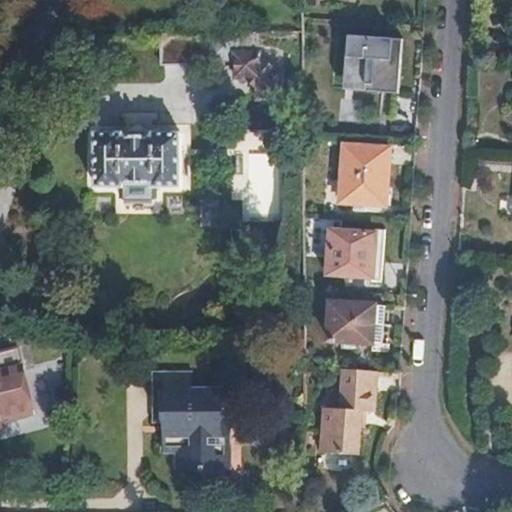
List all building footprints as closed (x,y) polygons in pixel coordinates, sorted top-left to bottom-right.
[(212,65),(211,31),(161,33),(161,65),(212,65)] [(351,37),(349,92),(404,94),(406,39),(351,37)] [(282,99),(282,75),(275,75),(275,72),(265,62),(261,63),(261,53),(236,53),(236,80),(246,79),(252,85),(258,90),(258,99),(282,99)] [(123,135),(123,133),(98,133),(97,186),(123,187),(123,198),(156,199),(156,187),(181,187),(182,133),(154,133),(154,136),(123,135)] [(391,147),(346,145),(341,200),(387,204),(391,147)] [(282,155),(245,153),(242,215),(279,217),(282,155)] [(376,232),(333,229),(330,272),(372,276),(372,280),(381,280),(385,229),(376,228),(376,232)] [(385,304),(333,301),(330,338),(382,342),(385,304)] [(375,370),(343,368),(340,408),(325,407),(322,450),(358,453),(362,410),(372,410),(375,370)] [(33,414),(30,399),(34,395),(31,381),(24,378),(22,369),(0,374),(0,430),(5,430),(2,422),(33,414)] [(157,422),(166,422),(166,455),(197,455),(198,471),(198,475),(219,475),(219,471),(227,471),(227,444),(224,444),(224,437),(234,437),(234,409),(224,409),(224,387),(194,387),(194,372),(157,372),(157,422)] [(198,471),(197,455),(186,455),(187,471),(198,471)]
